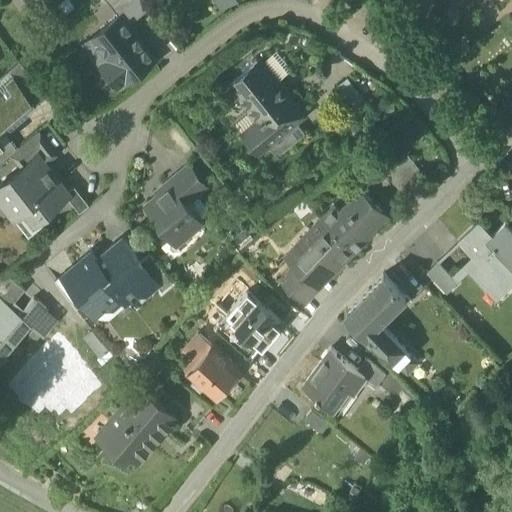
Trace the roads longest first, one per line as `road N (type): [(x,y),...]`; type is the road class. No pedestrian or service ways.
road 1 (residential): [(475,159),(401,83),(314,15),(254,15),(129,109),(113,137),(119,163),(108,194),(32,255),(67,299)]
road 2 (residential): [(475,159),(316,322),(172,511)]
